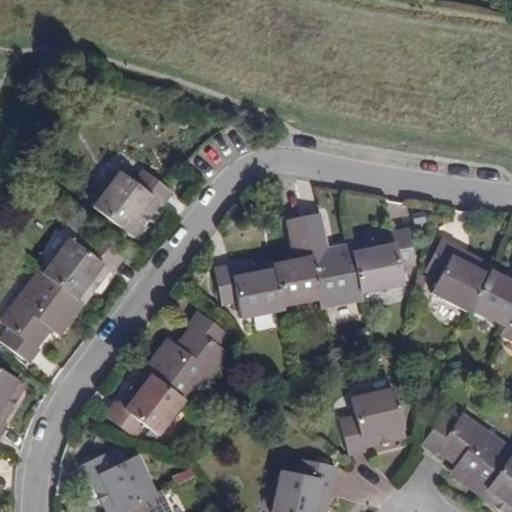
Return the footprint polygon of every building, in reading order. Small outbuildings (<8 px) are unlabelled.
[(162,208),(172,195),(144,175),(135,187),(120,176),(95,211),(134,240),(159,206),(162,208)] [(326,236),(322,217),(307,221),(313,252),(316,269),(323,303),(325,311),(366,302),(365,297),(355,246),(335,250),(336,256),(329,258),(324,237),(326,236)] [(291,224),(297,255),(313,252),(307,221),(291,224)] [(395,235),(396,238),(355,246),(365,297),(406,288),(402,270),(417,268),(409,232),(395,235)] [(432,294),(471,314),(472,311),(492,274),(494,270),(456,250),(457,247),(445,241),(427,272),(441,279),(432,294)] [(84,256),(69,245),(45,278),(85,307),(109,275),(112,276),(121,264),(93,243),(84,256)] [(243,322),(286,313),(285,311),(278,270),(277,264),(235,272),(234,269),(220,273),(226,307),(240,305),(243,322)] [(306,271),(304,264),(278,270),(285,311),(323,303),(316,269),(306,271)] [(511,283),(492,274),(472,311),(508,329),(511,321),(511,283)] [(65,335),(85,307),(45,278),(22,309),(18,307),(3,327),(12,334),(3,346),(32,367),(41,355),(39,353),(53,333),(49,331),(53,326),(65,335)] [(503,338),(511,342),(511,321),(508,329),(503,338)] [(165,350),(152,368),(147,375),(187,405),(208,376),(212,378),(224,363),(214,355),(223,343),(195,322),(186,334),(188,337),(177,351),(181,355),(177,359),(165,350)] [(147,430),(161,440),(187,405),(147,375),(121,409),(119,408),(109,421),(139,442),(147,430)] [(6,430),(24,391),(0,378),(0,444),(1,444),(7,431),(6,430)] [(368,449),(407,441),(398,392),(358,400),(361,416),(345,419),(352,454),(368,451),(368,449)] [(466,468),(457,481),(484,499),(511,459),(482,438),(485,432),(465,418),(458,428),(445,419),(425,449),(437,458),(440,455),(460,469),(464,464),(466,468)] [(87,487),(90,486),(103,511),(130,511),(154,500),(135,463),(119,471),(112,458),(81,473),(87,487)] [(511,511),(511,459),(484,499),(502,511),(511,511)] [(335,489),(337,474),(303,466),(300,482),(283,478),(275,511),(326,511),(331,489),(335,489)] [(169,511),(161,497),(154,500),(130,511),(169,511)]
